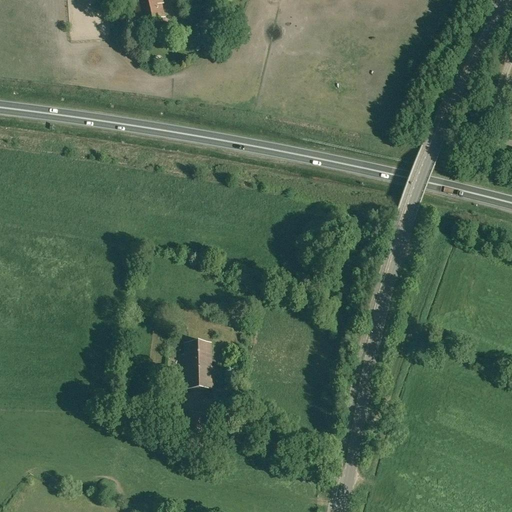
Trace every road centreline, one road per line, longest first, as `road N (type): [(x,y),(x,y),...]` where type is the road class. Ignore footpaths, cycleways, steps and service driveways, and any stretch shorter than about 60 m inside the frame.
road 1 (tertiary): [(344,511),(366,365),(403,227),(469,65),(510,0)]
road 2 (trunk): [(0,108),(255,146),(511,203)]
